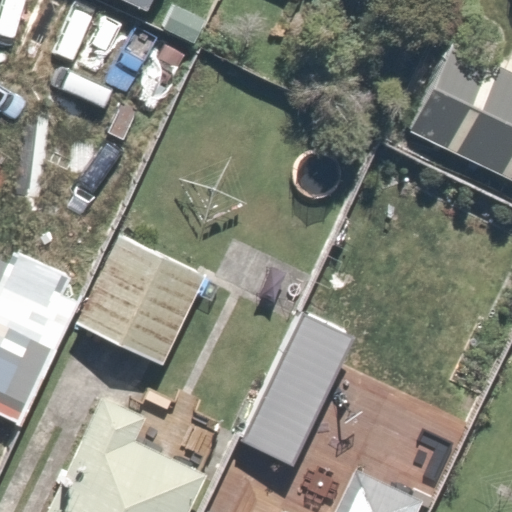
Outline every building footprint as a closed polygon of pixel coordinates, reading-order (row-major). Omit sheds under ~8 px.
[(158,0),(92,0),(145,26),(158,0)] [(308,0),(277,0),(302,12),(308,0)] [(511,73),(451,43),(407,129),(511,182),(511,73)] [(13,265),(0,258),(0,427),(19,437),(72,331),(98,280),(24,242),(13,265)] [(202,286),(117,243),(98,280),(72,331),(157,374),(202,286)] [(353,331),(302,306),(234,442),(284,467),(353,331)] [(511,342),(479,325),(455,373),(488,389),(511,342)] [(194,511),(211,481),(131,440),(142,419),(93,393),(31,511),(194,511)] [(424,511),(429,505),(354,464),(328,511),(424,511)]
